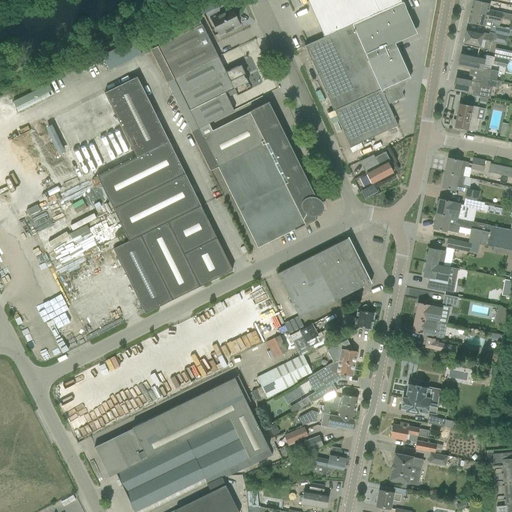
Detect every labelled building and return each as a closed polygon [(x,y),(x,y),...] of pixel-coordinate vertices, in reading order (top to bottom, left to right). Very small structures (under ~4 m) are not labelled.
[(307,0),(324,37),(401,2),(400,0),(307,0)] [(472,0),(470,11),(501,18),(510,20),(511,20),(511,14),(488,9),(489,4),(472,0)] [(324,37),(304,46),(333,111),(327,113),(331,124),(338,121),(349,147),(397,126),(388,104),(403,97),(401,92),(397,82),(409,77),(394,43),(396,42),(414,34),(416,33),(404,7),(405,7),(402,2),(401,2),(324,37)] [(231,5),(208,17),(209,18),(210,18),(219,35),(218,36),(219,38),(241,26),(241,25),(237,26),(233,17),(234,16),(230,8),(232,7),(231,5)] [(470,11),(467,23),(468,23),(484,27),(484,26),(490,27),(489,32),(494,33),(494,34),(498,35),(507,37),(508,37),(508,35),(511,35),(511,30),(508,29),(499,27),(491,25),(491,22),(500,24),(501,18),(470,11)] [(151,36),(157,46),(150,50),(166,83),(217,57),(201,25),(196,14),(151,36)] [(488,34),(466,29),(463,44),(479,48),(481,39),(492,42),(494,34),(494,33),(489,32),(488,32),(488,34)] [(133,38),(142,55),(148,52),(140,35),(133,38)] [(511,51),(495,48),(493,57),(511,61),(511,51)] [(220,55),(224,64),(237,59),(232,50),(220,55)] [(461,53),(458,66),(482,71),(485,58),(461,53)] [(225,73),(217,57),(166,83),(191,132),(208,124),(233,111),(227,98),(225,94),(227,92),(224,85),(229,82),(225,73)] [(494,58),(492,65),(506,68),(508,61),(494,58)] [(240,65),(225,73),(229,82),(224,85),(227,92),(225,94),(227,98),(236,93),(234,89),(247,82),(243,75),(245,74),(240,65)] [(487,78),(487,79),(488,79),(495,81),(497,71),(489,69),(487,78)] [(137,77),(104,93),(136,158),(96,177),(128,241),(200,205),(166,136),(168,136),(166,132),(164,132),(137,77)] [(480,82),(456,77),(453,90),(467,93),(467,94),(477,96),(479,87),(480,82)] [(499,82),(496,81),(488,79),(484,78),(482,85),(498,88),(499,82)] [(49,85),(13,102),(17,111),(53,94),(49,85)] [(208,124),(191,132),(210,171),(217,167),(257,248),(294,230),(294,231),(298,229),(298,228),(302,226),(302,227),(316,220),(316,219),(315,219),(314,218),(315,218),(312,212),(313,212),(314,211),(314,210),(315,209),(316,208),(316,206),(316,205),(316,204),(316,203),(316,202),(317,202),(269,104),(268,104),(267,103),(268,103),(268,102),(251,111),(251,112),(249,113),(249,112),(248,112),(249,113),(210,132),(207,125),(208,124)] [(475,119),(478,108),(459,104),(455,120),(453,120),(452,126),(454,127),(454,128),(474,132),(477,119),(475,119)] [(503,124),(500,136),(506,137),(509,125),(503,124)] [(53,125),(48,128),(57,148),(63,145),(53,125)] [(385,152),(374,158),(373,155),(359,162),(362,167),(371,184),(393,172),(388,163),(390,162),(385,152)] [(447,158),(444,173),(462,177),(464,168),(468,168),(469,163),(447,158)] [(473,158),(471,167),(470,169),(482,171),(484,161),(473,158)] [(488,173),(511,178),(511,168),(490,164),(488,173)] [(464,177),(462,177),(444,173),(441,188),(463,192),(465,186),(462,185),(464,177)] [(86,186),(32,210),(44,238),(70,226),(66,217),(74,214),(78,222),(98,214),(86,186)] [(478,202),(480,193),(467,189),(464,199),(478,202)] [(439,199),(435,214),(449,217),(457,218),(473,222),(475,209),(463,206),(463,205),(460,205),(460,204),(439,199)] [(463,205),(463,206),(475,209),(482,211),(487,212),(488,206),(483,205),(484,203),(478,202),(464,199),(463,205)] [(113,249),(145,314),(158,307),(232,270),(200,205),(128,241),(129,241),(113,249)] [(449,217),(435,214),(432,229),(454,233),(454,232),(458,233),(459,227),(471,229),(468,242),(471,242),(478,244),(493,247),(511,251),(511,230),(507,229),(449,217)] [(348,238),(277,274),(299,319),(371,282),(348,238)] [(448,239),(446,248),(469,252),(476,254),(478,244),(471,242),(470,244),(448,239)] [(59,272),(94,258),(88,242),(52,256),(59,272)] [(442,266),(445,252),(428,248),(426,262),(442,266)] [(426,262),(423,277),(429,278),(428,280),(426,288),(445,292),(450,268),(442,266),(426,262)] [(250,290),(253,295),(263,290),(259,284),(250,290)] [(444,295),(442,303),(456,306),(458,298),(444,295)] [(269,299),(259,302),(261,310),(272,307),(269,299)] [(417,303),(415,317),(439,322),(442,306),(429,303),(429,305),(417,303)] [(359,308),(358,310),(357,310),(356,317),(345,314),(343,323),(370,329),(374,313),(366,312),(368,306),(365,305),(359,308)] [(415,317),(412,332),(431,335),(443,338),(446,324),(439,322),(415,317)] [(298,331),(289,336),(292,341),(298,353),(297,353),(299,356),(302,355),(316,348),(315,344),(318,342),(316,337),(317,336),(311,324),(298,331)] [(287,351),(279,335),(265,342),(273,358),(287,351)] [(434,341),(435,339),(426,337),(424,348),(455,354),(457,347),(434,341)] [(347,340),(327,350),(333,362),(334,361),(336,360),(338,361),(354,364),(356,351),(351,350),(351,349),(347,340)] [(485,352),(483,360),(495,363),(497,354),(485,352)] [(261,387),(251,391),(257,402),(266,397),(267,398),(297,383),(296,380),(311,372),(302,355),(299,356),(277,368),(256,378),(261,387)] [(314,392),(307,397),(310,403),(322,397),(323,397),(333,392),(334,391),(336,390),(332,383),(341,378),(343,379),(346,377),(346,375),(352,376),(354,364),(338,361),(336,360),(334,361),(333,362),(326,366),(315,373),(320,380),(321,379),(325,385),(314,392)] [(133,428),(94,447),(109,477),(116,473),(134,511),(204,478),(237,463),(240,470),(272,455),(247,403),(250,401),(238,376),(200,394),(132,427),(133,428)] [(417,386),(418,384),(410,382),(409,385),(408,385),(405,398),(403,398),(401,408),(405,409),(405,412),(418,415),(419,412),(420,413),(420,411),(435,414),(437,408),(435,407),(438,390),(417,386)] [(333,397),(332,403),(355,407),(357,397),(341,394),(340,398),(335,397),(333,397)] [(310,403),(307,397),(297,403),(300,408),(310,403)] [(324,407),(323,413),(332,414),(337,415),(353,418),(355,407),(332,403),(332,404),(324,402),(323,407),(324,407)] [(262,404),(259,410),(261,416),(267,413),(262,404)] [(298,418),(302,425),(316,420),(317,413),(310,411),(298,418)] [(267,426),(272,424),(267,413),(261,416),(267,426)] [(353,419),(353,418),(337,415),(322,413),(320,426),(335,429),(336,426),(351,429),(353,419)] [(428,416),(426,423),(453,428),(454,422),(428,416)] [(409,427),(409,424),(400,422),(399,425),(392,424),(390,437),(406,440),(407,434),(427,438),(429,431),(419,429),(409,427)] [(275,424),(268,427),(273,436),(279,433),(275,424)] [(292,432),(284,435),(285,439),(288,446),(295,444),(294,441),(308,436),(304,427),(292,432)] [(274,436),(271,438),(277,450),(279,448),(276,441),(275,439),(275,438),(274,436)] [(319,436),(304,441),(308,451),(322,446),(319,436)] [(430,452),(440,454),(442,446),(416,441),(415,449),(430,452)] [(312,456),(311,459),(313,459),(312,464),(322,466),(320,472),(322,474),(328,475),(330,474),(331,468),(342,470),(345,457),(339,456),(340,448),(331,446),(328,460),(314,457),(312,456)] [(447,456),(440,454),(430,452),(428,462),(445,465),(447,456)] [(511,511),(511,452),(502,454),(491,455),(491,460),(501,459),(505,511),(511,511)] [(391,470),(391,472),(389,480),(391,480),(391,482),(396,483),(397,481),(402,482),(401,488),(405,489),(406,483),(417,485),(422,459),(394,453),(392,463),(391,464),(392,465),(392,469),(391,468),(390,470),(391,470)] [(313,459),(311,459),(305,458),(304,465),(312,467),(312,464),(313,459)] [(308,492),(305,491),(303,491),(302,496),(300,495),(298,497),(298,501),(299,503),(301,503),(301,504),(302,504),(310,506),(325,508),(328,495),(321,494),(323,485),(310,483),(308,492)] [(237,511),(224,485),(211,492),(170,511),(237,511)] [(379,490),(376,506),(389,509),(391,502),(396,503),(396,501),(399,502),(401,495),(392,493),(379,490)] [(257,491),(246,492),(247,504),(258,506),(257,498),(257,491)]
